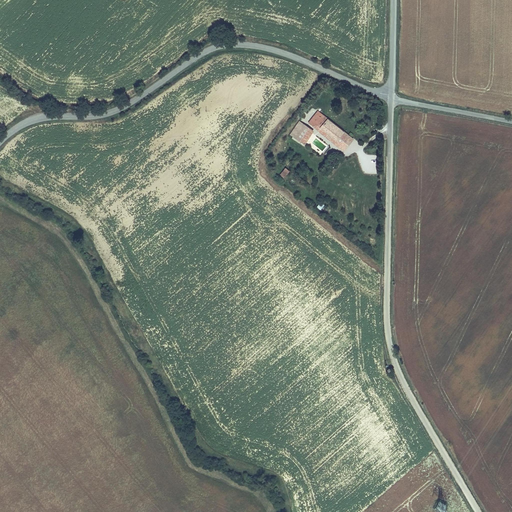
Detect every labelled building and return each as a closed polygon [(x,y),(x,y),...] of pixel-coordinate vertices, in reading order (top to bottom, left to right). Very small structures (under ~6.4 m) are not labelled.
[(308,122),(312,126),(321,115),(317,112),(308,122)] [(341,131),(321,115),(312,126),(332,142),(341,131)] [(303,125),(294,138),(301,143),(304,139),(310,130),(303,125)] [(310,130),(304,139),(307,141),(313,132),(310,130)] [(351,140),(341,131),(332,142),(342,151),(351,140)]
